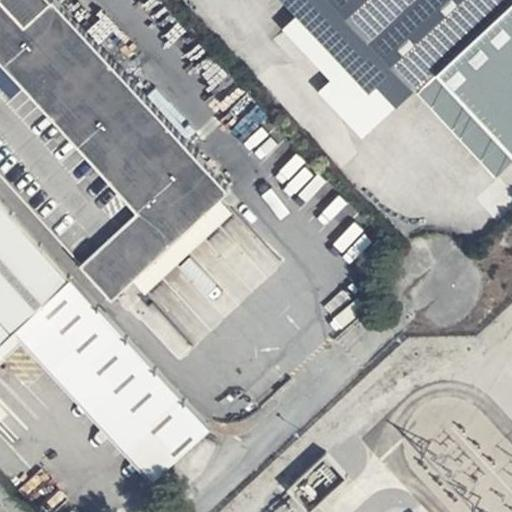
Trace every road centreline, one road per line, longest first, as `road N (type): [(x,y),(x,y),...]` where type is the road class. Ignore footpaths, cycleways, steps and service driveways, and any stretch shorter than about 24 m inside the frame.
road 1 (unknown): [(276,330),(211,360),(177,359),(115,307),(0,182)]
road 2 (unclassified): [(192,511),(439,284)]
road 3 (unknown): [(0,105),(88,205)]
